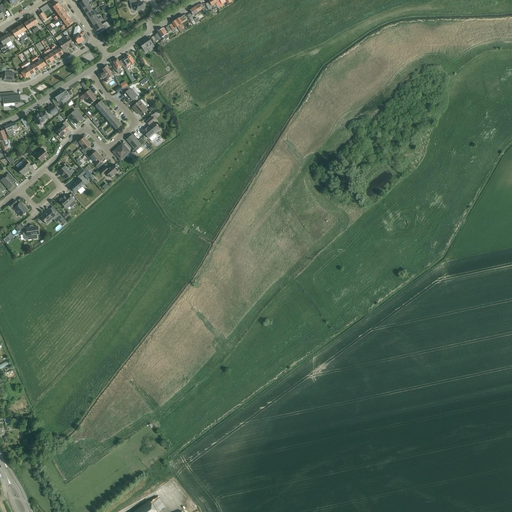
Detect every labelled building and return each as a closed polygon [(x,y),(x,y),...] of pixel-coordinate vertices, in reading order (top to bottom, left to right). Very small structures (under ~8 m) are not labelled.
[(83,9),(89,5),(86,0),(84,0),(80,3),(83,9)] [(130,0),(131,0),(129,0),(132,9),(135,8),(136,11),(145,9),(144,3),(137,4),(136,0),(130,0)] [(217,6),(214,0),(208,0),(210,2),(206,4),(209,10),(212,8),(213,11),(218,8),(217,6)] [(214,0),(219,9),(224,6),(223,4),(225,2),(224,0),(214,0)] [(49,3),(42,9),(44,12),(52,7),(49,3)] [(57,12),(62,8),(59,3),(53,7),(57,12)] [(190,11),(193,15),(194,14),(195,17),(199,14),(198,12),(202,9),(203,11),(204,12),(207,11),(206,9),(202,4),(200,5),(199,5),(195,7),(190,11)] [(89,5),(83,9),(87,15),(93,11),(89,5)] [(66,13),(62,8),(57,12),(60,17),(66,13)] [(93,11),(87,15),(90,20),(96,16),(93,11)] [(60,17),(58,19),(55,21),(53,23),(55,25),(59,22),(60,25),(64,22),(69,18),(66,13),(60,17)] [(182,28),(184,32),(185,31),(183,27),(189,24),(187,21),(187,20),(183,15),(176,20),(182,28)] [(96,16),(90,20),(94,26),(100,22),(103,20),(102,17),(98,19),(96,16)] [(35,17),(30,20),(33,26),(36,25),(39,23),(35,17)] [(73,23),(69,18),(64,22),(67,27),(73,23)] [(33,26),(30,20),(24,24),(28,30),(33,26)] [(182,28),(176,20),(172,23),(172,24),(170,25),(173,30),(173,31),(176,29),(175,28),(177,26),(179,30),(181,33),(184,32),(182,28)] [(102,25),(100,22),(94,26),(97,31),(99,30),(100,32),(109,27),(106,22),(102,25)] [(23,25),(17,28),(21,34),(26,31),(23,25)] [(80,29),(78,25),(75,28),(73,38),(74,38),(78,44),(84,40),(80,34),(80,29)] [(21,34),(17,28),(12,32),(16,37),(21,34)] [(163,28),(158,32),(162,38),(163,40),(161,42),(163,44),(167,42),(170,40),(169,38),(165,31),(163,28)] [(0,39),(3,45),(0,46),(0,47),(3,52),(5,55),(8,53),(6,50),(8,49),(9,48),(8,47),(13,44),(11,41),(14,39),(10,33),(0,39)] [(75,46),(68,36),(64,38),(65,39),(59,43),(63,50),(70,46),(71,48),(75,46)] [(149,38),(143,41),(143,42),(140,45),(144,52),(148,50),(147,48),(152,45),(153,46),(154,45),(149,38)] [(51,46),(51,47),(53,50),(53,49),(54,52),(58,58),(63,54),(60,48),(57,50),(55,48),(54,45),(53,45),(51,46)] [(49,55),(48,53),(46,50),(43,52),(46,57),(44,59),(48,64),(53,61),(49,55)] [(54,52),(49,55),(53,61),(58,58),(54,52)] [(134,65),(134,63),(133,62),(134,62),(129,56),(128,56),(127,57),(126,58),(122,61),(122,60),(119,62),(122,66),(123,66),(125,71),(129,68),(129,67),(131,66),(132,66),(134,65)] [(153,70),(159,67),(155,58),(149,61),(153,70)] [(42,60),(37,63),(41,69),(46,65),(42,60)] [(121,71),(119,68),(122,66),(118,60),(112,63),(114,66),(114,67),(118,74),(121,71)] [(28,61),(23,64),(25,67),(27,70),(30,75),(36,72),(32,66),(28,61)] [(41,69),(37,63),(32,66),(36,72),(41,69)] [(14,81),(14,73),(9,73),(9,70),(6,70),(6,66),(3,66),(2,72),(6,73),(5,80),(14,81)] [(107,67),(102,69),(104,72),(101,74),(107,83),(110,80),(109,78),(113,75),(107,67)] [(27,70),(19,75),(21,78),(24,77),(25,79),(30,75),(27,70)] [(80,97),(83,100),(85,98),(90,105),(97,99),(90,90),(80,97)] [(138,96),(133,90),(131,92),(129,90),(123,95),(129,103),(136,98),(136,97),(138,96)] [(66,91),(61,94),(66,102),(68,101),(67,98),(70,96),(72,94),(72,93),(70,91),(67,92),(67,91),(66,91)] [(0,109),(1,110),(0,100),(3,101),(3,104),(16,103),(21,102),(20,95),(16,95),(15,94),(15,93),(2,94),(0,94),(0,109)] [(66,102),(61,94),(55,98),(52,101),(56,108),(60,105),(59,103),(61,102),(63,104),(66,102)] [(141,99),(139,101),(133,107),(136,111),(136,110),(138,112),(140,115),(147,109),(145,106),(146,105),(141,99)] [(100,111),(105,106),(101,101),(95,106),(100,111)] [(54,105),(48,109),(51,115),(58,111),(54,105)] [(109,111),(105,106),(100,111),(104,116),(109,111)] [(43,121),(49,117),(45,111),(40,114),(39,113),(33,117),(38,125),(44,122),(43,121)] [(82,118),(76,111),(67,118),(72,124),(75,122),(76,124),(82,118)] [(109,111),(104,116),(108,120),(114,115),(109,111)] [(153,114),(156,119),(161,115),(158,111),(153,114)] [(114,115),(108,120),(112,125),(118,120),(114,115)] [(147,128),(143,131),(149,138),(152,142),(157,137),(155,135),(154,134),(156,132),(157,133),(161,130),(153,121),(155,120),(152,117),(146,122),(150,126),(147,128)] [(26,127),(29,126),(24,118),(21,120),(25,128),(26,127)] [(118,120),(112,125),(116,130),(122,125),(118,120)] [(62,127),(60,128),(65,134),(69,131),(67,128),(69,126),(65,122),(63,124),(61,125),(62,127)] [(13,130),(11,131),(11,130),(14,128),(15,130),(17,129),(15,123),(13,124),(5,127),(8,136),(14,134),(13,130)] [(65,134),(60,128),(56,132),(55,130),(53,132),(57,137),(59,135),(61,138),(65,134)] [(2,131),(0,132),(0,140),(4,151),(7,150),(6,148),(6,147),(7,146),(8,145),(8,144),(8,143),(8,142),(4,131),(2,131)] [(138,141),(133,135),(126,140),(136,151),(142,146),(145,143),(141,139),(138,141)] [(75,141),(73,143),(75,145),(77,144),(79,146),(80,144),(82,146),(88,141),(84,137),(81,140),(80,138),(75,141)] [(84,149),(81,151),(85,155),(92,150),(89,147),(91,145),(88,141),(82,146),(84,149)] [(113,152),(121,160),(130,152),(123,144),(113,152)] [(36,156),(41,162),(49,155),(43,149),(36,156)] [(92,151),(86,156),(90,160),(92,159),(94,161),(100,155),(96,151),(94,154),(92,151)] [(104,160),(100,155),(94,161),(97,165),(96,166),(98,169),(103,164),(101,162),(104,160)] [(25,159),(21,162),(23,164),(17,169),(23,176),(29,170),(28,169),(31,166),(25,159)] [(110,178),(119,170),(114,164),(108,170),(106,167),(100,172),(103,175),(106,173),(110,178)] [(59,171),(58,172),(61,175),(61,174),(66,180),(72,175),(73,174),(72,174),(74,172),(72,169),(70,171),(65,166),(59,171)] [(86,168),(83,170),(90,177),(92,175),(86,168)] [(79,178),(85,173),(83,170),(77,175),(79,178)] [(12,182),(14,180),(9,173),(6,176),(7,177),(5,179),(4,178),(2,180),(1,181),(3,183),(9,190),(15,185),(12,182)] [(80,179),(70,187),(75,193),(78,190),(79,191),(82,188),(81,187),(85,185),(80,179)] [(63,197),(59,201),(65,207),(68,204),(69,205),(70,206),(71,208),(74,205),(72,202),(74,201),(72,198),(68,194),(64,198),(63,197)] [(15,200),(10,205),(12,208),(13,207),(14,208),(21,217),(28,211),(20,203),(18,205),(16,204),(17,203),(15,200)] [(46,212),(41,217),(47,225),(53,219),(57,216),(50,208),(46,212)] [(25,227),(21,223),(15,228),(19,232),(25,227)] [(37,234),(39,234),(38,227),(34,227),(34,226),(32,225),(30,225),(30,226),(30,228),(26,228),(27,231),(24,232),(23,234),(24,239),(26,240),(38,239),(37,234)] [(157,497),(150,503),(149,501),(134,511),(158,511),(165,508),(157,497)]
